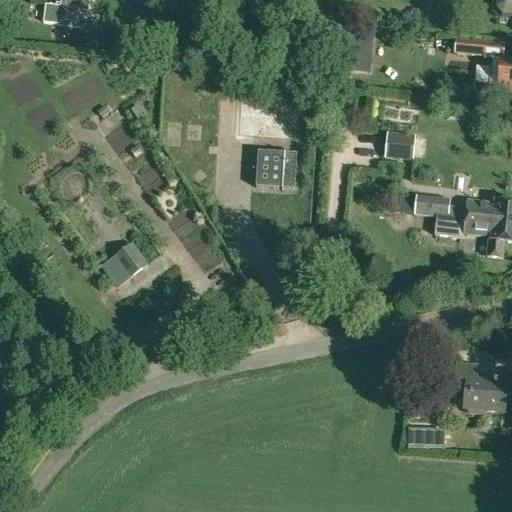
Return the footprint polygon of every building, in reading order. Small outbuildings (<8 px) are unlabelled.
[(44,23),(80,28),(82,10),(87,11),(88,0),(61,0),(61,8),(46,6),(44,23)] [(511,0),(494,0),(493,11),(500,20),(511,20),(511,0)] [(365,36),(349,35),(346,71),(362,72),(365,36)] [(115,40),(113,54),(127,56),(129,42),(115,40)] [(497,89),(511,90),(511,61),(502,60),(504,45),(456,41),(454,54),(454,55),(483,58),(482,61),(488,67),(491,68),(489,87),(497,87),(497,89)] [(34,71),(10,84),(28,117),(52,104),(34,71)] [(138,107),(131,112),(137,120),(144,115),(138,107)] [(109,114),(104,108),(98,113),(103,119),(109,114)] [(63,114),(38,121),(44,142),(69,135),(63,114)] [(383,157),(413,160),(416,138),(386,135),(383,157)] [(465,164),(481,175),(490,161),(474,151),(465,164)] [(256,188),(294,190),(296,155),(258,153),(256,188)] [(394,194),(392,213),(414,215),(414,217),(437,219),(435,236),(463,239),(463,236),(489,238),(487,258),(503,260),(505,243),(511,243),(511,203),(494,202),(494,204),(467,202),(465,215),(458,215),(459,210),(449,209),(450,200),(394,194)] [(117,288),(147,267),(132,247),(102,268),(117,288)] [(468,415),(480,416),(481,413),(502,415),(505,387),(476,384),(477,368),(456,366),(453,397),(466,398),(465,411),(468,411),(468,415)]
